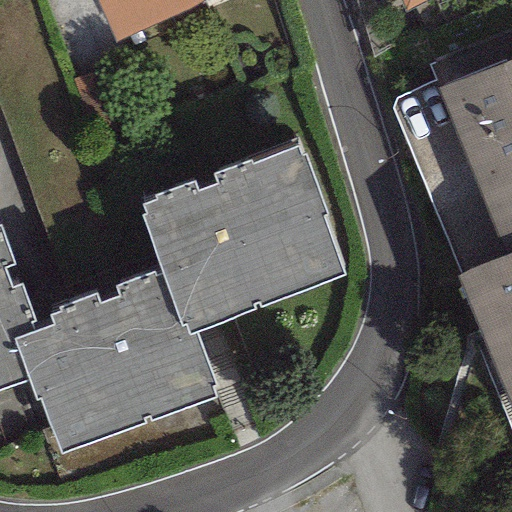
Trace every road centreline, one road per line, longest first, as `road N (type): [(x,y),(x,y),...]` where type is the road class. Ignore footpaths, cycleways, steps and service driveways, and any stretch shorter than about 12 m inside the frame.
road 1 (unclassified): [(355,437),(387,385),(403,308),(388,205),(333,0)]
road 2 (unclassified): [(222,511),(323,469),(355,437)]
